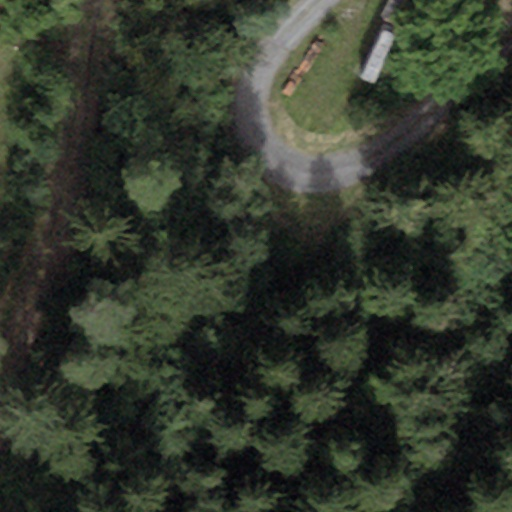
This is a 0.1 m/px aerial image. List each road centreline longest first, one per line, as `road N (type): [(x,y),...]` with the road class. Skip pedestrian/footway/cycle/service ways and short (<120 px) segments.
road 1 (track): [(511,34),(413,129),(366,159),(310,173),(264,149),(250,121),(250,94),(274,44),(317,0)]
road 2 (track): [(89,0),(0,364)]
